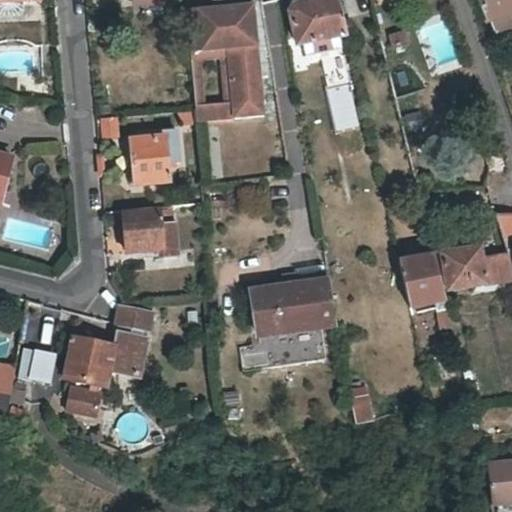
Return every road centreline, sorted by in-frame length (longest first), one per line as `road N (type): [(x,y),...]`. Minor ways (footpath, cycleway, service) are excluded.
road 1 (residential): [(70,0),(91,263),(70,288),(0,278)]
road 2 (residential): [(511,152),(459,0)]
